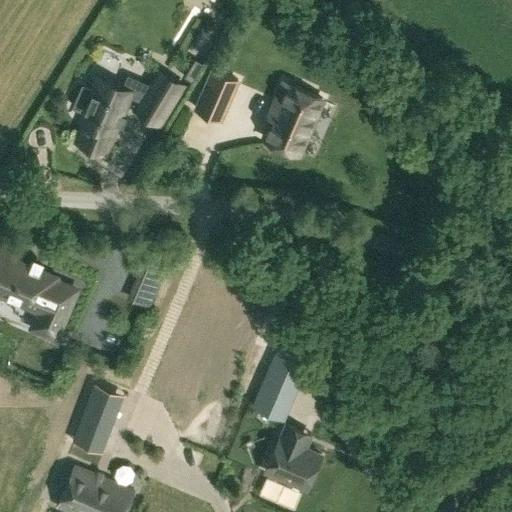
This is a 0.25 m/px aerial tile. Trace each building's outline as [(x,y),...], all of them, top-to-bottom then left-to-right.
[(184,75),(191,80),(203,61),(196,57),(184,75)] [(238,79),(212,68),(195,107),(221,118),(238,79)] [(83,85),(75,105),(90,112),(80,135),(107,146),(131,90),(143,96),(136,107),(160,122),(183,83),(160,69),(153,81),(148,89),(126,80),(123,86),(105,78),(99,92),(83,85)] [(264,137),(299,152),(323,97),(285,81),(274,107),(270,116),(273,117),(264,137)] [(28,266),(0,254),(0,287),(12,292),(10,297),(40,310),(36,321),(45,325),(42,331),(55,336),(75,289),(53,279),(54,277),(39,271),(43,262),(32,258),(28,266)] [(251,405),(284,419),(310,355),(278,342),(251,405)] [(307,487),(322,454),(305,447),(311,432),(288,422),(281,436),(279,436),(265,469),(307,487)] [(70,511),(123,511),(134,489),(75,464),(57,506),(70,511)]
